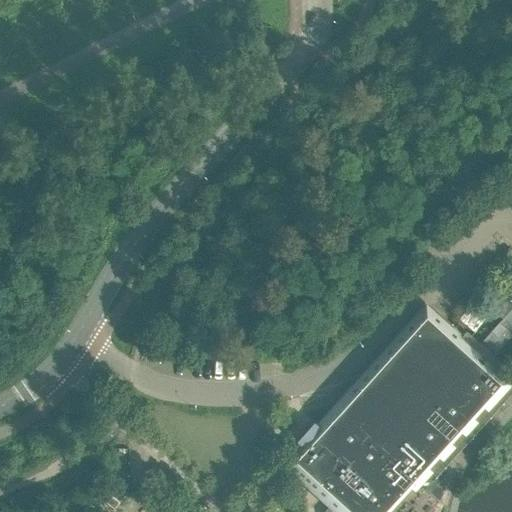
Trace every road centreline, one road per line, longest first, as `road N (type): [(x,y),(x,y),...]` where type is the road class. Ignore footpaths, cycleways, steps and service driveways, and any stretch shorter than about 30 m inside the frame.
road 1 (unknown): [(0,502),(89,459),(123,421),(152,301),(369,49),(438,0)]
road 2 (unclassified): [(315,0),(306,50),(125,257),(57,365),(0,407)]
road 3 (unknown): [(235,0),(269,56),(263,73),(310,120)]
